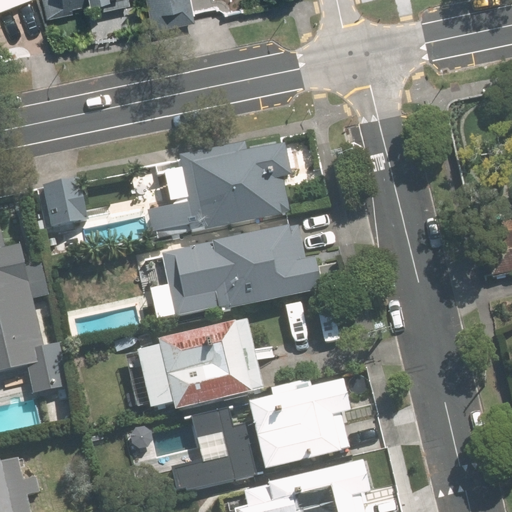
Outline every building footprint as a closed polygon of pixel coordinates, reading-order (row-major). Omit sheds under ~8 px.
[(0,0),(0,17),(1,17),(0,12),(0,5),(16,0),(0,0)] [(45,0),(46,6),(83,0),(149,0),(154,25),(196,18),(193,0),(45,0)] [(246,143),(181,155),(190,202),(147,210),(152,239),(289,214),(282,178),(291,176),(285,144),(248,151),(246,143)] [(43,185),(51,228),(93,219),(84,177),(43,185)] [(511,221),(486,227),(496,276),(511,272),(511,221)] [(169,251),(183,318),(329,288),(323,256),(311,258),(304,223),(169,251)] [(0,370),(32,363),(40,393),(75,384),(64,341),(50,344),(39,298),(54,294),(46,260),(31,263),(26,242),(12,245),(8,230),(0,232),(0,370)] [(272,389),(257,316),(170,335),(172,342),(148,347),(160,405),(184,400),(186,407),(272,389)] [(282,394),(241,403),(257,470),(356,447),(347,411),(360,408),(353,377),(343,379),(341,372),(280,387),(282,394)] [(0,511),(37,511),(23,454),(0,459),(0,511)] [(380,489),(372,458),(251,486),(256,504),(242,507),(243,511),(372,511),(368,492),(380,489)]
